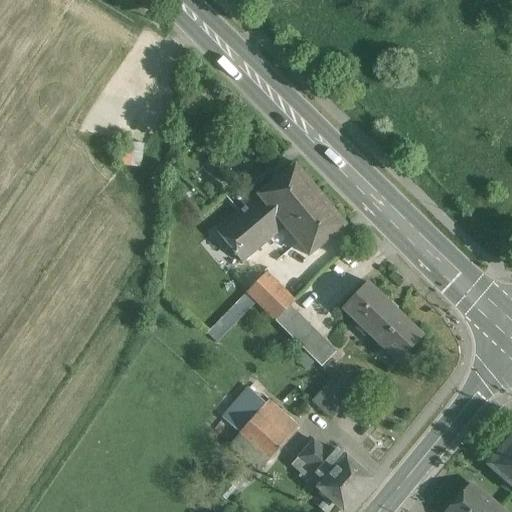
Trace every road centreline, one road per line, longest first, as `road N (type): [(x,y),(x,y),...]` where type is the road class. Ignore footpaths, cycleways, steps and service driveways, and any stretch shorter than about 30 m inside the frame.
road 1 (primary): [(511,334),(180,0)]
road 2 (unknown): [(174,381),(199,96),(221,40)]
road 3 (primary): [(374,511),(511,355)]
